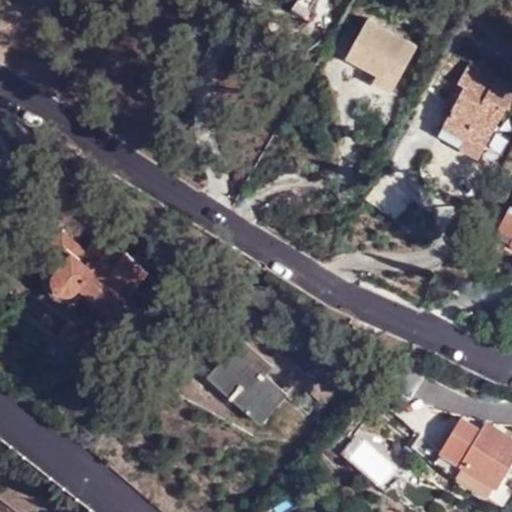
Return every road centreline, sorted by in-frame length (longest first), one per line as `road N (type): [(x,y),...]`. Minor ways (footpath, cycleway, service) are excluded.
road 1 (residential): [(0,97),(382,303),(511,364)]
road 2 (residential): [(118,511),(0,418)]
